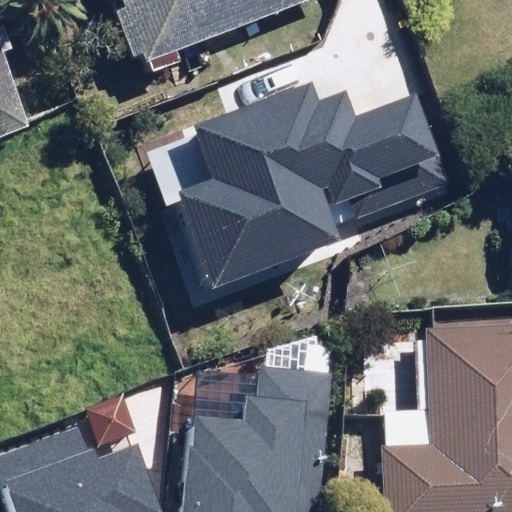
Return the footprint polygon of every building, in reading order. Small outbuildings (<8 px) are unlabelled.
[(85,0),(115,79),(318,3),(316,0),(85,0)] [(0,143),(10,139),(0,114),(0,143)] [(372,459),(365,459),(367,511),(511,511),(511,333),(409,338),(413,417),(370,419),(372,459)] [(232,421),(177,416),(168,511),(315,511),(328,367),(254,360),(251,401),(234,399),(232,421)] [(70,427),(0,454),(0,503),(3,511),(147,511),(122,446),(83,461),(70,427)]
